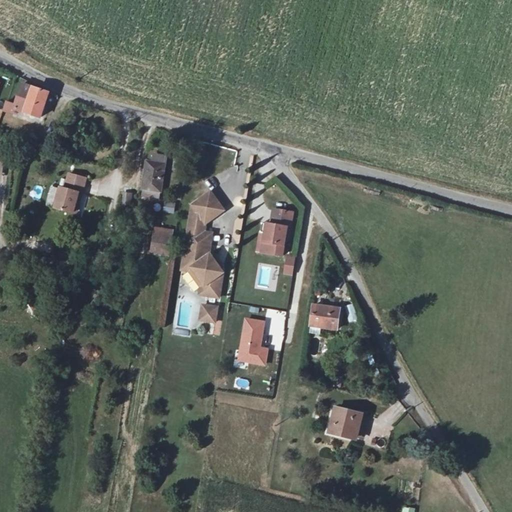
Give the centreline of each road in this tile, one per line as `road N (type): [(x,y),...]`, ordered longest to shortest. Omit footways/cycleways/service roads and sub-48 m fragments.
road 1 (unclassified): [(264,148),(344,257),(485,511)]
road 2 (unclassified): [(0,60),(71,94),(264,148)]
road 3 (unclassified): [(264,148),(511,209)]
